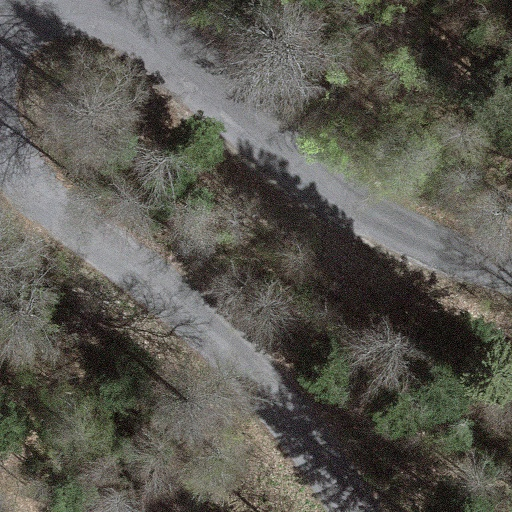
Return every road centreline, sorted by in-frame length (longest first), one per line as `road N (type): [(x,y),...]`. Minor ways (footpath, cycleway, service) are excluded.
road 1 (tertiary): [(355,511),(279,402),(233,356),(0,162)]
road 2 (tertiary): [(111,0),(139,13),(319,179),(435,246),(511,275)]
